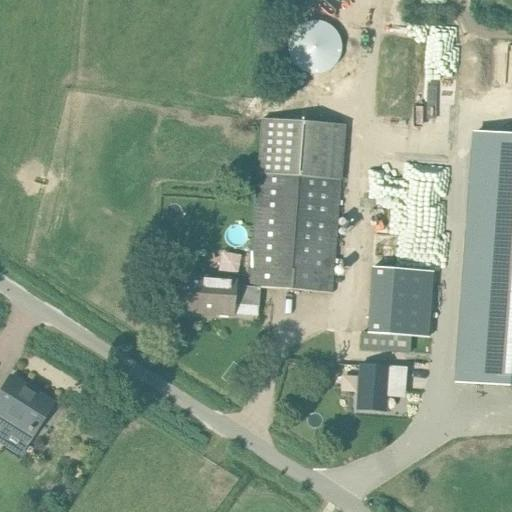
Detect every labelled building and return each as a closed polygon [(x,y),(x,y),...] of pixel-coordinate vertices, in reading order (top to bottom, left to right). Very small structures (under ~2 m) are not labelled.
[(341,49),(340,43),(339,39),(337,35),(333,31),(326,26),(321,25),(315,25),(309,26),(304,28),(298,33),(296,37),(294,41),(293,46),(293,51),(294,56),(296,61),(301,68),(308,71),(313,73),(318,73),(322,73),(327,71),(332,68),(335,65),(339,58),(341,54),(341,49)] [(498,68),(496,56),(505,55),(503,45),(485,48),(488,70),(498,68)] [(330,293),(337,209),(343,124),(260,118),(256,173),(248,286),(234,285),(235,278),(185,274),(182,311),(232,315),(233,304),(257,306),(259,287),(330,293)] [(457,382),(511,386),(511,135),(475,133),(457,382)] [(410,221),(411,214),(391,213),(392,207),(371,206),(370,231),(403,232),(404,221),(410,221)] [(428,337),(432,271),(371,265),(366,333),(363,333),(362,349),(408,352),(409,335),(428,337)] [(342,326),(296,343),(306,369),(352,353),(342,326)] [(360,365),(357,409),(385,411),(387,389),(403,391),(405,367),(360,365)] [(32,433),(53,400),(10,374),(0,389),(0,426),(27,443),(32,433)]
